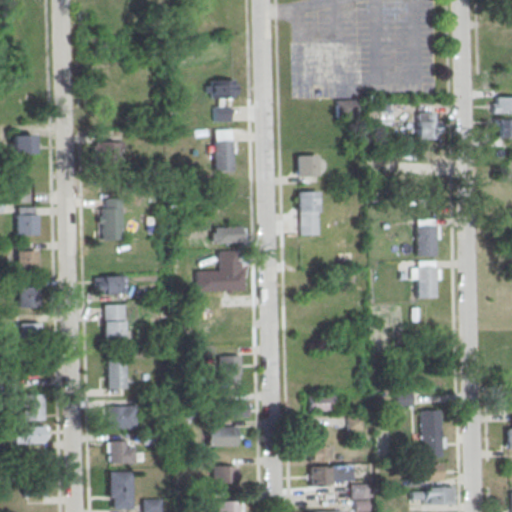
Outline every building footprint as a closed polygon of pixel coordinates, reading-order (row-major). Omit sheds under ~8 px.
[(232,78),(204,79),(205,98),(213,98),(213,121),(230,121),(230,105),(225,105),(225,98),(233,98),(232,78)] [(511,95),(490,96),(490,113),(511,112),(511,95)] [(356,99),(334,99),(334,115),(356,115),(356,99)] [(415,138),(437,138),(437,112),(415,112),(415,138)] [(494,137),(511,136),(511,118),(494,119),(494,137)] [(31,133),(31,154),(10,154),(9,133),(31,133)] [(212,139),(231,139),(232,169),(212,169),(212,139)] [(117,141),(92,141),(92,162),(117,162),(117,141)] [(437,145),(410,145),(410,163),(437,163),(437,145)] [(293,155),(315,154),(315,174),(293,175),(293,155)] [(295,191),(316,190),(317,235),(298,235),(297,211),(295,211),(295,191)] [(97,208),(97,239),(119,239),(119,198),(104,198),(104,208),(97,208)] [(35,213),(35,234),(14,235),(13,214),(35,213)] [(414,225),(433,225),(433,255),(414,256),(414,225)] [(243,226),(210,226),(210,241),(243,241),(243,226)] [(35,250),(36,270),(14,271),(14,250),(35,250)] [(193,270),(194,292),(243,290),(242,269),(239,269),(239,261),(236,262),(235,250),(216,251),(217,270),(193,270)] [(414,267),(434,267),(434,297),(415,297),(414,267)] [(94,275),(94,294),(125,294),(125,275),(94,275)] [(36,286),(37,307),(15,307),(15,286),(36,286)] [(323,314),(323,297),(299,297),(299,314),(323,314)] [(122,304),(101,304),(101,341),(122,341),(122,304)] [(38,322),(38,343),(17,343),(16,322),(38,322)] [(216,382),(238,382),(238,355),(216,355),(216,382)] [(104,359),(122,358),(123,388),(105,389),(104,359)] [(410,405),(410,390),(393,390),(393,405),(410,405)] [(40,393),(41,414),(19,415),(19,394),(40,393)] [(303,395),(330,394),(331,410),(303,411),(303,395)] [(216,401),(245,400),(245,416),(216,417),(216,401)] [(105,406),(134,406),(134,428),(105,428),(105,406)] [(419,457),(439,457),(439,409),(419,409),(419,457)] [(346,417),(360,416),(361,429),(346,430),(346,423),(346,417)] [(44,426),(14,426),(14,442),(44,442),(44,426)] [(204,427),(234,426),(235,445),(205,446),(204,427)] [(141,434),(158,434),(158,445),(141,445),(141,434)] [(106,441),(123,440),(124,447),(132,446),(132,462),(106,463),(106,441)] [(307,446),(325,446),(325,461),(308,462),(307,446)] [(405,482),(440,482),(440,463),(418,463),(418,476),(405,476),(405,482)] [(210,466),(232,465),(233,481),(211,482),(210,466)] [(306,484),(345,484),(345,465),(306,465),(306,484)] [(106,471),(129,471),(130,509),(109,509),(109,497),(106,497),(106,471)] [(43,496),(43,478),(22,478),(22,496),(43,496)] [(350,497),(364,497),(364,484),(350,484),(350,497)] [(452,502),(452,487),(408,487),(408,502),(452,502)] [(140,499),(159,499),(159,511),(140,511),(140,509),(140,499)] [(215,511),(215,501),(237,501),(237,511),(215,511)]
